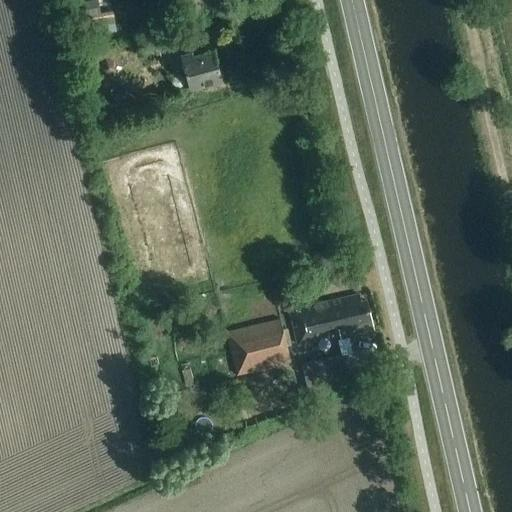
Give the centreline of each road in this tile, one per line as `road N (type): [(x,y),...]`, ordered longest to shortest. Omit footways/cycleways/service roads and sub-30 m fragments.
road 1 (primary): [(469,511),(350,0)]
road 2 (track): [(511,211),(463,0)]
